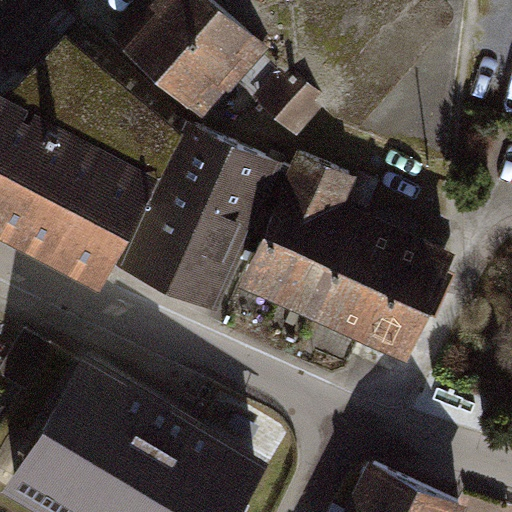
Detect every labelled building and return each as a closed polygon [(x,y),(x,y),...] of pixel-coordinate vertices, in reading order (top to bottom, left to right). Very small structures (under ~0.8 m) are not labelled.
[(148,0),(120,31),(196,98),(199,95),(207,104),(238,69),(260,89),(258,91),(295,124),(322,90),(340,106),(360,113),(448,15),(450,11),(450,7),(448,3),(446,0),(148,0)] [(85,24),(7,107),(166,196),(199,123),(85,24)] [(295,165),(199,123),(166,196),(7,107),(0,103),(0,213),(105,268),(113,251),(214,297),(238,241),(252,210),(271,219),(295,165)] [(327,307),(367,217),(338,204),(352,171),(302,149),(295,165),(271,219),(252,210),(238,241),(257,249),(247,272),(327,307)] [(367,217),(327,307),(407,343),(447,253),(367,217)] [(85,360),(16,476),(76,511),(227,511),(258,462),(85,360)] [(350,511),(455,511),(461,499),(376,460),(350,511)] [(511,511),(511,501),(508,500),(503,511),(511,511)]
